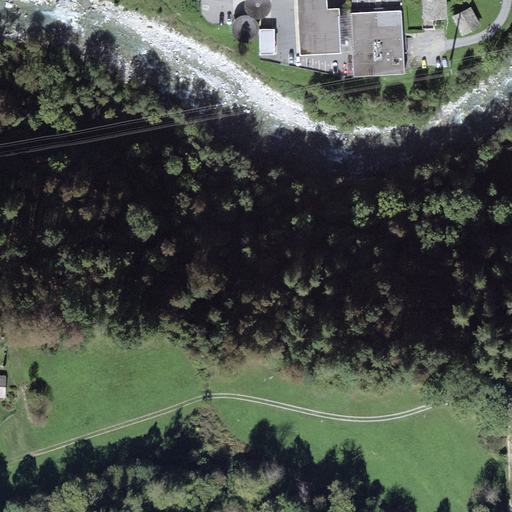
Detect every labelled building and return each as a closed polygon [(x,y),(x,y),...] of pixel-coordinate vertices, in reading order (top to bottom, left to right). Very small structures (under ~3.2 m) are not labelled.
[(272,6),(271,1),(270,0),(245,0),(244,4),(244,8),(246,12),(249,16),(252,18),(257,19),(261,19),(265,17),(269,14),(271,10),(272,6)] [(325,0),(297,0),(301,57),(341,54),(341,52),(339,16),(339,9),(326,10),(325,0)] [(447,2),(422,2),(423,29),(434,29),(433,20),(447,19),(447,2)] [(471,9),(453,17),(462,36),(480,28),(471,9)] [(352,52),(401,49),(399,13),(376,14),(350,15),(350,26),(352,52)] [(350,15),(339,16),(341,52),(352,52),(350,26),(350,15)] [(258,30),(258,25),(255,21),(252,18),(248,17),(243,16),(239,17),(235,20),(233,23),(231,28),(231,32),(233,36),(235,40),(239,42),(243,43),(248,43),(252,41),(255,38),(258,34),(258,30)] [(275,30),(259,30),(260,56),(276,55),(275,30)] [(401,49),(352,52),(352,58),(353,77),(402,74),(401,49)] [(313,503),(313,486),(301,486),(300,503),(313,503)]
